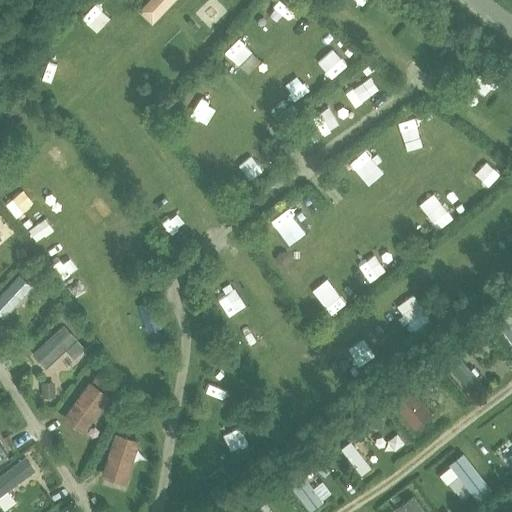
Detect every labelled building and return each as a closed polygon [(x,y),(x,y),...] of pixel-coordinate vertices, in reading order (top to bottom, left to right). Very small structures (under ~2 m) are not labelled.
[(150,0),(139,12),(153,25),(177,0),(150,0)] [(108,34),(120,21),(102,4),(90,18),(108,34)] [(397,31),(407,13),(397,7),(387,25),(397,31)] [(231,62),(253,71),(262,51),(239,42),(231,62)] [(74,60),(58,76),(75,93),(91,78),(74,60)] [(476,79),(491,92),(504,78),(489,65),(476,79)] [(362,85),(378,99),(392,83),(376,69),(362,85)] [(203,85),(192,101),(215,118),(226,102),(203,85)] [(413,155),(430,139),(413,121),(396,136),(413,155)] [(370,154),(354,168),(369,185),(385,170),(370,154)] [(279,220),(294,245),(313,234),(298,209),(279,220)] [(173,211),(166,222),(183,233),(190,222),(173,211)] [(41,271),(33,264),(24,274),(33,281),(41,271)] [(34,287),(20,274),(0,296),(0,313),(5,318),(34,287)] [(222,297),(233,321),(252,313),(240,289),(222,297)] [(423,296),(404,305),(415,328),(434,320),(423,296)] [(511,341),(511,318),(506,310),(495,319),(511,341)] [(47,368),(78,338),(64,324),(33,354),(47,368)] [(466,338),(473,346),(482,337),(475,330),(466,338)] [(258,341),(250,347),(262,363),(270,357),(258,341)] [(93,382),(101,388),(109,377),(101,371),(93,382)] [(437,382),(433,372),(420,377),(424,387),(437,382)] [(112,397),(91,381),(63,418),(84,434),(112,397)] [(54,383),(43,384),(44,398),(55,397),(54,383)] [(433,414),(412,389),(394,404),(415,430),(433,414)] [(124,417),(120,430),(129,433),(133,420),(124,417)] [(382,428),(383,419),(371,419),(370,427),(382,428)] [(115,433),(101,477),(126,485),(140,441),(115,433)] [(369,475),(379,468),(356,439),(347,446),(369,475)] [(0,464),(10,458),(0,441),(0,464)] [(326,448),(319,452),(325,463),(333,458),(326,448)] [(463,453),(449,464),(479,501),(493,490),(463,453)] [(0,477),(0,495),(34,470),(25,459),(0,477)] [(313,487),(298,468),(286,477),(311,509),(322,500),(321,499),(313,487)] [(511,478),(511,477),(507,472),(500,478),(505,484),(511,478)] [(421,511),(411,497),(394,509),(396,511),(421,511)]
